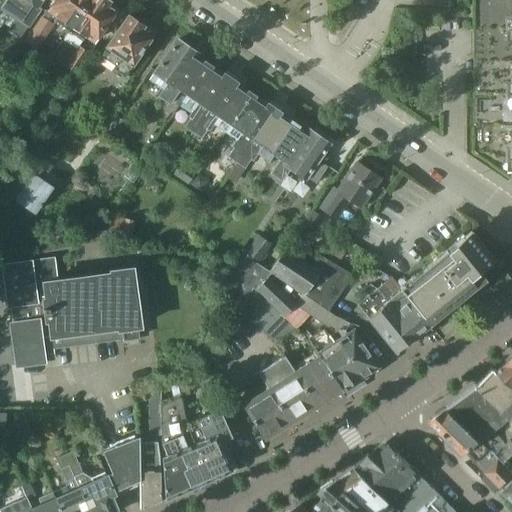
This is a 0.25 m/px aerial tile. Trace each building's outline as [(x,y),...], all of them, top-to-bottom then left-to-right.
[(5,0),(1,7),(29,26),(39,10),(34,7),(35,5),(36,6),(39,0),(5,0)] [(56,0),(49,10),(57,15),(53,21),(68,31),(89,0),(56,0)] [(86,35),(94,41),(115,10),(107,5),(109,2),(107,0),(89,0),(68,31),(82,41),(86,35)] [(511,0),(472,0),(473,153),(511,179),(511,0)] [(129,16),(100,57),(114,67),(112,70),(123,77),(154,34),(129,16)] [(179,90),(186,95),(207,65),(195,57),(196,55),(175,41),(149,80),(162,89),(157,96),(169,105),(179,90)] [(78,46),(69,58),(65,64),(71,69),(76,72),(93,48),(87,45),(83,50),(78,46)] [(192,133),(230,78),(223,73),(222,75),(207,65),(186,95),(180,102),(192,110),(187,117),(190,119),(184,127),(192,133)] [(237,82),(230,78),(192,133),(200,139),(206,130),(209,132),(214,125),(224,132),(250,95),(235,84),(237,82)] [(101,105),(109,110),(119,98),(111,92),(101,105)] [(236,162),(274,108),(267,103),(265,105),(250,95),(224,132),(236,140),(231,148),(233,149),(228,156),(236,162)] [(279,112),(274,108),(236,162),(244,168),(250,160),(252,162),(257,154),(268,162),(273,155),(294,124),(278,114),(279,112)] [(126,123),(117,117),(108,130),(117,136),(126,123)] [(47,119),(37,134),(47,141),(57,125),(47,119)] [(273,155),(279,159),(269,174),(280,181),(289,167),(313,184),(325,166),(317,160),(327,145),(306,130),(304,132),(294,124),(273,155)] [(228,174),(226,177),(231,181),(236,180),(244,168),(236,162),(228,174)] [(188,184),(188,183),(196,173),(180,163),(173,174),(188,184)] [(355,164),(338,189),(333,186),(318,208),(336,220),(350,201),(358,207),(377,179),(355,164)] [(20,165),(1,192),(33,214),(52,187),(20,165)] [(196,172),(196,173),(188,183),(200,192),(209,180),(196,172)] [(314,230),(323,217),(312,210),(303,223),(314,230)] [(136,221),(123,218),(119,233),(134,236),(136,221)] [(101,230),(78,235),(80,244),(103,240),(101,230)] [(400,291),(429,326),(486,280),(479,271),(494,259),(471,230),(398,288),(401,291),(400,291)] [(257,236),(253,241),(245,251),(257,260),(268,244),(257,236)] [(66,237),(37,243),(39,253),(68,247),(66,237)] [(331,243),(327,251),(340,259),(345,251),(331,243)] [(328,260),(320,254),(310,265),(285,248),(270,272),(302,293),(327,310),(353,274),(328,260)] [(54,259),(3,265),(1,266),(6,308),(10,307),(12,321),(8,322),(14,366),(44,362),(43,354),(53,352),(52,348),(123,338),(123,340),(138,338),(137,328),(140,327),(133,268),(127,269),(127,267),(116,269),(116,271),(111,271),(112,274),(57,281),(54,259)] [(233,281),(222,306),(240,316),(252,288),(255,291),(268,277),(281,290),(295,303),(296,302),(302,293),(270,272),(269,271),(259,264),(255,264),(237,260),(228,279),(233,281)] [(268,303),(280,314),(282,317),(294,304),(295,303),(281,290),(268,277),(255,291),(267,302),(268,303)] [(429,326),(400,291),(394,297),(383,283),(376,289),(415,336),(429,326)] [(415,336),(376,289),(369,284),(363,289),(368,295),(357,304),(395,352),(415,336)] [(252,288),(240,316),(252,322),(267,302),(255,291),(252,288)] [(295,303),(294,304),(299,308),(309,315),(327,327),(327,326),(328,326),(330,325),(340,329),(345,321),(335,316),(327,310),(302,293),(296,302),(295,303)] [(253,323),(264,332),(280,314),(268,303),(267,302),(252,322),(253,323)] [(280,314),(264,332),(272,343),(295,328),(284,318),(282,317),(280,314)] [(328,326),(361,377),(364,380),(375,373),(373,369),(377,367),(352,329),(346,332),(342,330),(340,329),(330,325),(328,326)] [(321,354),(320,354),(343,389),(361,377),(328,326),(327,326),(327,327),(326,327),(308,338),(321,354)] [(294,371),(317,405),(343,389),(320,354),(294,371)] [(265,384),(289,423),(317,405),(294,371),(285,355),(257,373),(265,384)] [(511,358),(497,370),(511,384),(511,358)] [(478,386),(477,387),(507,415),(511,420),(511,384),(497,370),(496,369),(478,386)] [(289,423),(265,384),(239,402),(263,439),(289,423)] [(511,445),(511,420),(507,415),(477,387),(461,398),(509,443),(511,445)] [(160,401),(161,401),(161,391),(148,397),(149,431),(161,431),(160,401)] [(162,458),(163,467),(178,460),(191,488),(210,479),(189,431),(187,423),(181,393),(161,401),(160,401),(161,431),(161,442),(166,457),(162,458)] [(503,464),(511,474),(511,470),(505,464),(511,456),(511,445),(509,443),(461,398),(447,410),(503,464)] [(219,409),(187,423),(189,431),(210,479),(232,470),(222,447),(227,445),(225,440),(232,437),(219,409)] [(503,488),(505,490),(511,482),(511,474),(503,464),(447,410),(431,421),(465,455),(469,452),(476,459),(474,461),(487,474),(481,480),(495,494),(501,487),(502,488),(503,488)] [(66,423),(62,414),(51,415),(56,427),(66,423)] [(106,475),(114,492),(139,481),(140,455),(139,442),(139,436),(102,451),(111,473),(106,475)] [(457,511),(385,441),(356,468),(394,503),(402,511),(403,511),(457,511)] [(157,442),(139,442),(140,455),(139,481),(140,508),(146,505),(147,507),(161,501),(160,456),(159,456),(157,442)] [(74,477),(79,487),(90,511),(112,511),(117,510),(112,496),(115,494),(114,492),(106,475),(104,472),(91,478),(82,472),(73,451),(65,454),(74,477)] [(61,511),(90,511),(79,487),(74,477),(65,454),(56,458),(65,480),(64,481),(66,485),(52,491),(61,511)] [(178,460),(163,467),(165,499),(191,488),(178,460)] [(352,470),(338,480),(375,511),(401,511),(402,511),(394,503),(356,468),(353,471),(352,470)] [(375,511),(338,480),(320,492),(325,496),(343,511),(375,511)] [(21,486),(26,497),(26,498),(27,498),(35,494),(29,482),(21,486)] [(511,482),(505,490),(503,492),(511,500),(511,482)] [(32,511),(31,508),(32,508),(27,498),(26,498),(26,497),(21,486),(19,487),(23,498),(0,508),(0,511),(32,511)] [(61,511),(52,491),(38,498),(40,504),(32,508),(31,508),(32,511),(61,511)] [(343,511),(325,496),(312,511),(313,511),(343,511)] [(313,511),(312,511),(302,502),(287,511),(313,511)]
